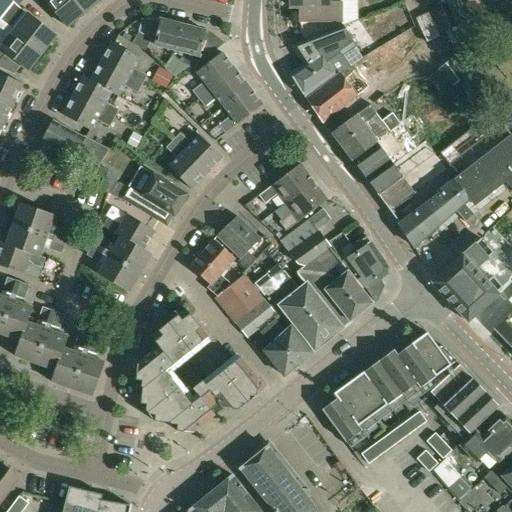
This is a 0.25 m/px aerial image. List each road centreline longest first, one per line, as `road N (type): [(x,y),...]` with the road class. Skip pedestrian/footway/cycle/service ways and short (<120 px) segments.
road 1 (residential): [(0,184),(16,139),(64,58),(120,0)]
road 2 (tertiary): [(420,290),(298,124)]
road 3 (residential): [(168,259),(221,178),(298,124)]
road 4 (residential): [(284,402),(168,259)]
road 5 (tertiary): [(284,402),(420,290)]
road 6 (residential): [(105,412),(130,330),(168,259)]
road 7 (tertiary): [(157,501),(284,402)]
road 8 (tertiary): [(511,386),(420,290)]
road 9 (tertiary): [(298,124),(255,54),(255,12)]
